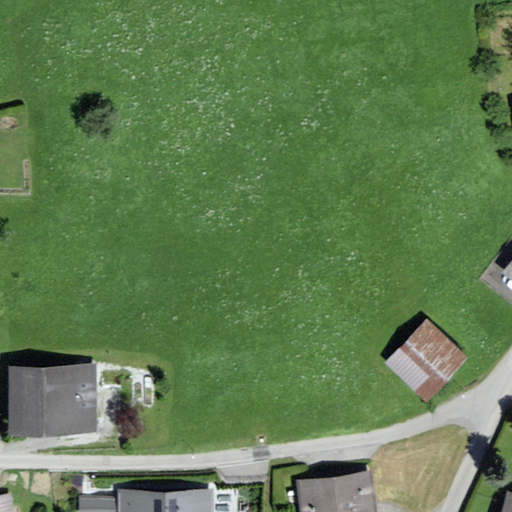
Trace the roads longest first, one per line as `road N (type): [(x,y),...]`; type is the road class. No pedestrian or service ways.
road 1 (unclassified): [(511,368),(421,423),(345,442),(195,463),(0,461)]
road 2 (unclassified): [(511,373),(444,511)]
